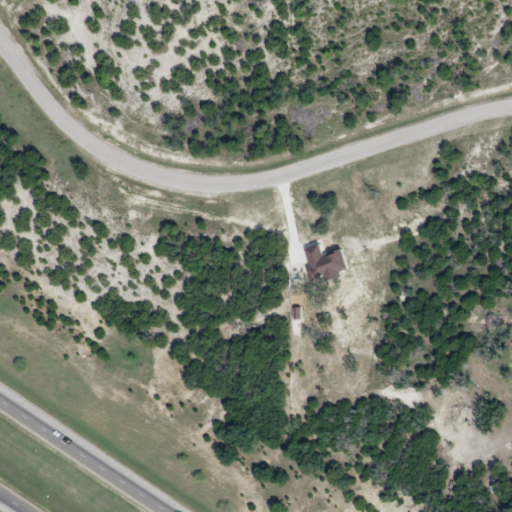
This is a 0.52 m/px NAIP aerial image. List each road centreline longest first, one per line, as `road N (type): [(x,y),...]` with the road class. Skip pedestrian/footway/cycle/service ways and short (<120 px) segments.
road 1 (residential): [(0,40),(86,143),(179,183),(269,182),(511,109)]
road 2 (motorway): [(174,511),(0,397)]
